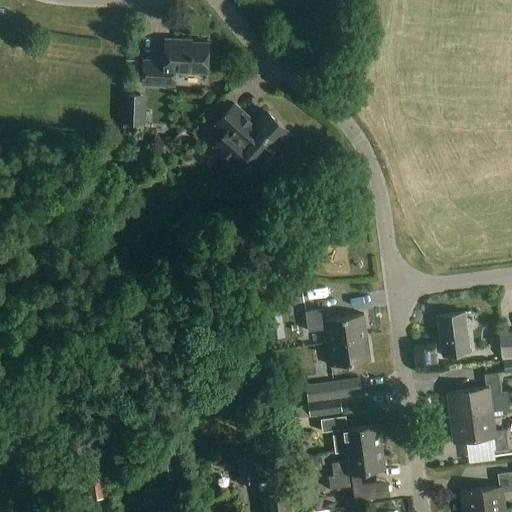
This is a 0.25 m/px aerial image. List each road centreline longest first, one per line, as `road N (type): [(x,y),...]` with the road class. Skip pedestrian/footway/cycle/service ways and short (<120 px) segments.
road 1 (residential): [(396,294),(379,189),(363,150),(218,0)]
road 2 (residential): [(422,511),(396,294)]
